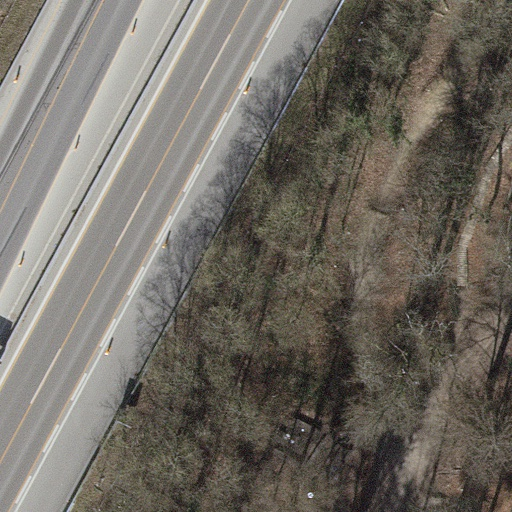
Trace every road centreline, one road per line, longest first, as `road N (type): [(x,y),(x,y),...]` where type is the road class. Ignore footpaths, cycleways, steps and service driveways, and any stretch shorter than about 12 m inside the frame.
road 1 (motorway): [(0,468),(252,0)]
road 2 (motorway): [(137,0),(0,256)]
road 3 (track): [(511,340),(469,440),(473,511)]
